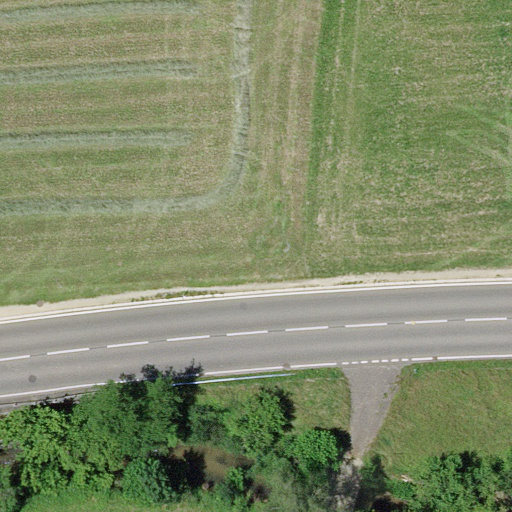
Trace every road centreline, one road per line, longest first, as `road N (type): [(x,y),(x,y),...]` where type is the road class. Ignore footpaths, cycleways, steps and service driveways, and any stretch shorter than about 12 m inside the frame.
road 1 (secondary): [(511,318),(260,331),(0,359)]
road 2 (track): [(340,511),(380,394),(376,323)]
